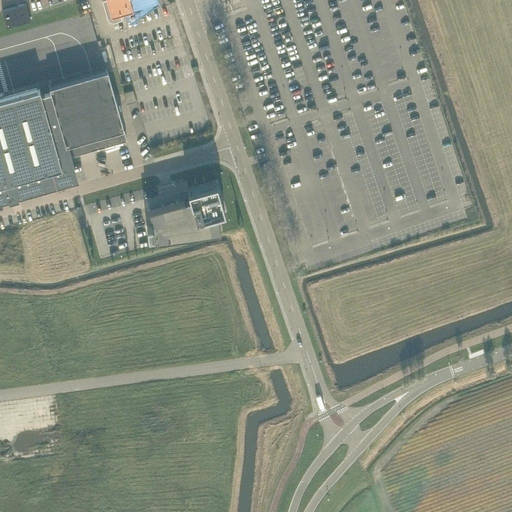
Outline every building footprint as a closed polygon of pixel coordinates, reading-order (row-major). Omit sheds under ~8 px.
[(102,0),(107,17),(108,18),(109,19),(110,20),(111,20),(112,20),(113,21),(114,20),(122,18),(118,19),(114,6),(122,5),(129,15),(150,0),(102,0)] [(17,5),(2,9),(7,26),(31,20),(29,12),(26,2),(17,5)] [(127,139),(107,70),(107,67),(49,83),(50,86),(65,140),(67,149),(69,155),(96,147),(96,146),(99,144),(100,146),(127,139)] [(67,149),(65,140),(50,86),(40,89),(40,87),(37,88),(37,87),(0,97),(0,194),(6,192),(64,176),(58,152),(67,149)] [(155,239),(220,229),(219,218),(218,218),(218,216),(218,215),(217,212),(225,210),(216,181),(188,190),(190,197),(177,201),(176,201),(178,207),(177,207),(178,211),(152,218),(151,215),(150,215),(151,220),(152,220),(153,224),(152,224),(153,224),(146,225),(148,236),(154,235),(155,239)] [(19,198),(18,193),(16,189),(6,192),(9,201),(19,198)]
